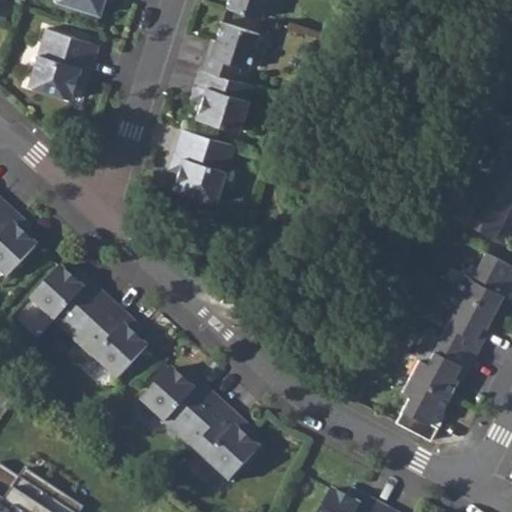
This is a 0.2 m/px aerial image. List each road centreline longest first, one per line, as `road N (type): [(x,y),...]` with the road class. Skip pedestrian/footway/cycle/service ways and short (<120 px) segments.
road 1 (residential): [(511,423),(472,478),(438,472),(307,407),(104,217)]
road 2 (residential): [(104,217),(175,0)]
road 3 (residential): [(104,217),(0,127)]
